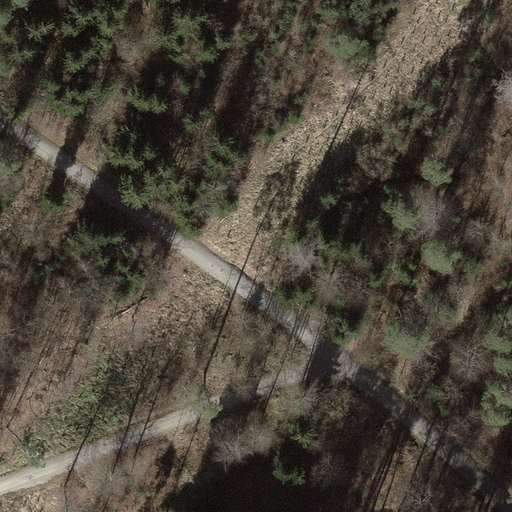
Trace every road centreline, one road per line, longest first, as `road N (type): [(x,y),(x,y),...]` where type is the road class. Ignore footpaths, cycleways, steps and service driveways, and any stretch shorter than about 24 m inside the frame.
road 1 (track): [(510,511),(330,357),(0,119)]
road 2 (track): [(330,357),(238,409),(0,498)]
